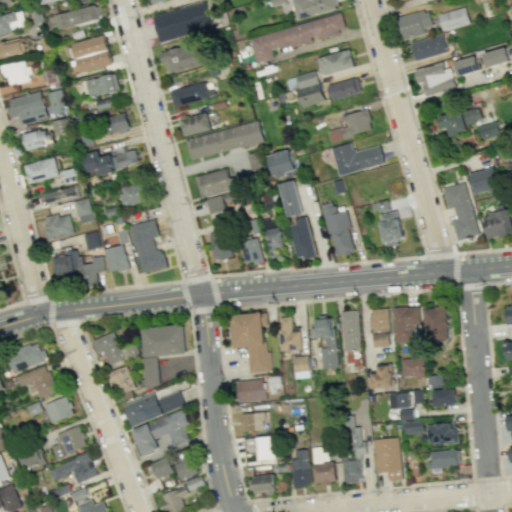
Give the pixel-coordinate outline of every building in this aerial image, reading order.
[(291,0),(296,19),(337,8),(334,0),(291,0)] [(159,43),(214,29),(206,1),(152,15),(159,43)] [(99,19),(95,4),(54,14),(58,29),(99,19)] [(470,23),(465,6),(438,14),(442,30),(470,23)] [(427,34),(425,28),(433,26),(428,9),(397,17),(403,40),(427,34)] [(0,33),(26,28),(23,11),(0,15),(0,33)] [(250,37),(256,62),(274,58),(272,48),(290,44),(290,47),(316,40),(315,38),(346,31),(341,13),(250,37)] [(113,64),(106,35),(73,43),(80,73),(113,64)] [(411,41),(414,59),(446,53),(443,35),(411,41)] [(0,41),(0,57),(24,54),(21,38),(0,41)] [(166,72),(207,64),(202,44),(162,52),(166,72)] [(317,57),(322,75),(354,66),(349,48),(317,57)] [(485,51),(487,66),(509,62),(507,48),(485,51)] [(479,70),(475,55),(454,61),(458,76),(479,70)] [(3,65),(8,85),(31,80),(26,59),(3,65)] [(414,69),(417,83),(422,82),(425,95),(435,93),(434,83),(451,80),(447,62),(414,69)] [(297,88),(301,106),(323,101),(317,71),(286,78),(289,90),(297,88)] [(120,90),(115,72),(83,80),(88,98),(120,90)] [(361,92),(357,77),(327,85),(331,100),(361,92)] [(213,96),(208,80),(170,92),(175,107),(213,96)] [(66,112),(63,89),(48,92),(52,114),(66,112)] [(11,117),(19,115),(22,124),(48,117),(40,90),(6,100),(11,117)] [(442,116),(448,137),(471,131),(468,123),(483,119),(480,106),(442,116)] [(343,115),(346,126),(328,131),(331,141),(372,130),(367,109),(343,115)] [(111,134),(129,130),(125,112),(107,116),(111,134)] [(210,130),(207,113),(180,118),(183,135),(210,130)] [(53,134),(72,132),(70,118),(51,120),(53,134)] [(186,139),(191,160),(264,141),(259,120),(186,139)] [(501,135),(496,120),(478,126),(483,140),(501,135)] [(22,135),(27,149),(50,142),(46,127),(22,135)] [(331,147),(338,175),(384,164),(380,145),(354,151),(352,143),(331,147)] [(87,171),(99,169),(100,172),(138,165),(135,150),(100,157),(98,150),(83,153),(87,171)] [(269,153),(273,177),(295,172),(290,150),(269,153)] [(27,182),(58,177),(54,158),(24,163),(27,182)] [(499,188),(494,167),(469,173),(474,194),(499,188)] [(199,196),(232,191),(228,169),(196,174),(199,196)] [(288,217),(303,213),(295,180),(279,184),(288,217)] [(442,188),(448,209),(453,207),(456,218),(451,220),(457,240),(479,234),(465,182),(442,188)] [(123,205),(145,201),(141,183),(119,187),(123,205)] [(38,195),(41,205),(79,197),(76,186),(38,195)] [(207,198),(211,218),(226,215),(222,195),(207,198)] [(93,220),(88,197),(74,200),(79,223),(93,220)] [(383,242),(402,240),(398,210),(389,211),(387,200),(378,202),(383,242)] [(323,204),(335,256),(355,252),(345,210),(337,212),(334,201),(323,204)] [(507,204),(497,206),(498,212),(482,215),(486,238),(511,234),(507,204)] [(74,234),(70,214),(58,216),(57,213),(42,217),(48,240),(74,234)] [(270,258),(276,257),(275,249),(283,248),(276,217),(261,220),(270,258)] [(296,259),(315,255),(307,218),(288,222),(296,259)] [(142,273),(167,266),(163,250),(156,251),(153,236),(159,235),(155,219),(129,225),(142,273)] [(234,255),(225,219),(211,223),(213,231),(208,233),(215,260),(234,255)] [(83,234),(87,249),(101,246),(97,231),(83,234)] [(245,265),(262,261),(258,237),(241,241),(245,265)] [(128,269),(124,244),(104,248),(108,272),(128,269)] [(57,277),(85,274),(87,286),(98,284),(97,272),(104,271),(102,256),(92,257),(92,263),(81,264),(79,251),(54,254),(57,277)] [(414,329),(420,328),(419,306),(394,307),(395,342),(415,341),(414,329)] [(425,307),(426,339),(449,338),(448,306),(425,307)] [(370,309),(371,332),(390,331),(388,308),(370,309)] [(342,351),(360,350),(359,310),(341,311),(342,351)] [(249,372),(272,370),(271,351),(266,351),(264,326),(268,325),(267,312),(231,314),(233,348),(247,347),(249,372)] [(300,332),(292,332),(292,316),(279,317),(280,350),(301,349),(300,332)] [(337,367),(334,316),(313,318),(315,338),(324,337),(325,347),(320,347),(322,368),(337,367)] [(186,353),(184,324),(142,328),(144,358),(141,359),(144,387),(160,385),(157,355),(186,353)] [(92,339),(98,354),(103,352),(109,366),(139,354),(135,343),(122,348),(116,331),(92,339)] [(390,332),(374,333),(376,347),(391,345),(390,332)] [(40,341),(5,354),(12,373),(47,360),(40,341)] [(424,376),(424,357),(401,358),(402,376),(424,376)] [(377,372),(370,373),(371,388),(393,386),(391,364),(377,365),(377,372)] [(20,386),(29,383),(32,393),(38,391),(40,397),(57,391),(48,365),(16,375),(20,386)] [(119,400),(137,393),(127,365),(109,372),(119,400)] [(443,375),(429,375),(430,387),(443,387),(443,375)] [(265,379),(237,380),(238,401),(265,400),(265,379)] [(433,389),(434,405),(456,405),(455,389),(433,389)] [(156,398),(155,394),(123,404),(129,424),(185,407),(180,391),(156,398)] [(400,419),(411,419),(410,392),(388,393),(389,408),(400,408),(400,419)] [(52,423),(75,413),(67,395),(44,405),(52,423)] [(132,428),(141,456),(159,450),(155,438),(168,433),(172,447),(189,441),(184,426),(189,424),(184,410),(132,428)] [(242,413),(243,431),(265,430),(264,412),(242,413)] [(405,433),(424,432),(424,420),(405,421),(405,433)] [(457,443),(456,423),(429,424),(430,444),(457,443)] [(52,446),(56,457),(87,448),(80,426),(56,433),(60,444),(52,446)] [(0,450),(8,448),(3,430),(0,431),(0,450)] [(276,459),(276,436),(245,437),(245,452),(259,451),(259,460),(276,459)] [(402,479),(400,437),(373,438),(375,472),(388,472),(388,480),(402,479)] [(29,470),(46,462),(40,448),(22,455),(29,470)] [(431,468),(460,465),(459,448),(429,451),(431,468)] [(295,450),(295,458),(291,458),(292,487),(311,486),(309,449),(295,450)] [(335,483),(334,460),(329,461),(328,449),(313,449),(314,483),(335,483)] [(77,482),(97,474),(88,452),(49,468),(53,480),(73,472),(77,482)] [(0,454),(0,480),(10,477),(1,454),(0,454)] [(177,471),(180,479),(198,472),(192,457),(171,465),(167,457),(150,463),(156,478),(177,471)] [(343,460),(345,482),(362,481),(361,459),(343,460)] [(251,492),(274,491),(273,474),(250,475),(251,492)] [(204,484),(201,477),(195,480),(195,481),(160,493),(166,511),(175,511),(185,509),(181,498),(190,495),(188,489),(204,484)] [(0,489),(0,509),(5,507),(6,511),(7,511),(22,506),(14,484),(0,489)] [(89,498),(84,487),(71,493),(76,503),(89,498)] [(80,511),(107,511),(103,500),(94,504),(91,499),(77,504),(80,511)]
